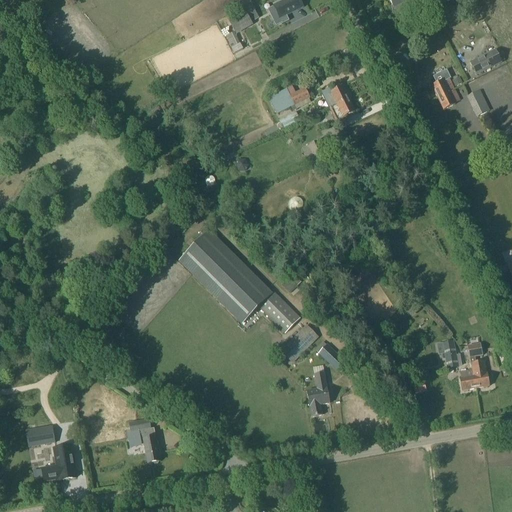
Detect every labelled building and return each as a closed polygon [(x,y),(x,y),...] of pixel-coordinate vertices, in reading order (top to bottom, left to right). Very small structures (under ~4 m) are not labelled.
[(281,0),(283,3),(273,8),(281,25),(282,26),(289,22),(286,17),(303,8),(298,0),(281,0)] [(388,0),(394,10),(411,2),(415,0),(388,0)] [(444,0),(441,0),(431,8),(435,13),(448,4),(444,0)] [(244,11),(228,21),(236,36),(252,26),(251,24),(247,16),(254,12),(250,5),(242,9),(244,11)] [(233,33),(225,37),(231,49),(239,45),(233,33)] [(489,54),(469,64),(476,77),(496,67),(502,64),(495,51),(489,54)] [(436,85),(431,87),(437,100),(455,91),(451,82),(450,79),(446,70),(432,77),(436,85)] [(331,89),(321,94),(329,110),(349,101),(343,88),(333,93),(331,89)] [(289,97),(290,98),(285,100),(289,109),(294,107),(294,108),(310,100),(305,90),(289,97)] [(455,91),(437,100),(443,112),(455,106),(454,105),(460,102),(455,91)] [(480,92),(467,98),(476,119),(490,113),(480,92)] [(349,101),(329,110),(336,124),(345,120),(344,118),(355,113),(349,101)] [(285,119),(289,128),(300,123),(296,114),(285,119)] [(308,147),(317,166),(326,162),(328,161),(319,142),(308,147)] [(362,154),(355,158),(360,169),(368,165),(362,154)] [(229,156),(225,162),(231,167),(236,161),(229,156)] [(238,161),(235,167),(238,173),(245,173),(249,167),(245,161),(238,161)] [(368,166),(361,170),(365,178),(372,175),(368,166)] [(349,195),(356,192),(353,184),(346,187),(349,195)] [(199,221),(192,214),(185,221),(191,228),(199,221)] [(179,263),(242,325),(258,310),(285,336),(300,320),(273,293),(272,295),(209,232),(179,263)] [(340,319),(334,313),(326,320),(332,326),(340,319)] [(318,339),(306,326),(280,353),(292,366),(318,339)] [(442,345),(444,355),(447,371),(458,369),(453,342),(442,345)] [(348,367),(327,346),(318,355),(338,375),(348,367)] [(479,347),(468,349),(470,359),(481,357),(479,347)] [(471,365),(472,372),(475,391),(489,388),(487,375),(486,375),(484,363),(471,365)] [(472,372),(469,373),(467,365),(461,367),(462,374),(459,374),(462,393),(475,391),(472,372)] [(313,376),(316,390),(306,392),(309,409),(311,419),(322,417),(320,407),(329,405),(326,389),(324,374),(313,376)] [(412,386),(415,396),(425,393),(422,383),(412,386)] [(148,421),(128,425),(130,432),(130,434),(138,432),(140,442),(143,441),(147,465),(153,464),(154,465),(157,464),(158,463),(160,462),(157,447),(156,443),(153,429),(149,430),(148,421)] [(41,430),(26,433),(28,449),(43,446),(41,430)] [(57,468),(42,471),(44,482),(59,480),(59,482),(76,479),(71,447),(54,450),(57,468)]
